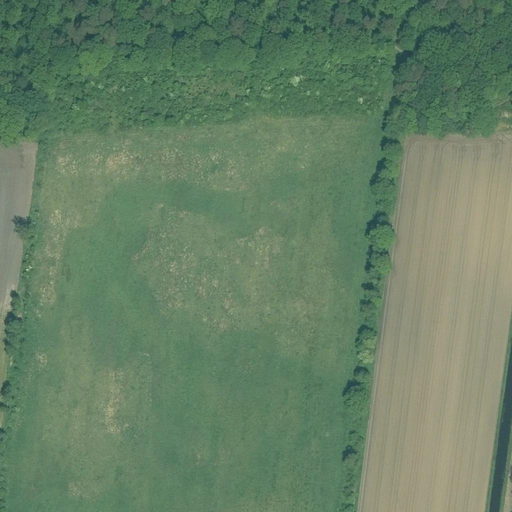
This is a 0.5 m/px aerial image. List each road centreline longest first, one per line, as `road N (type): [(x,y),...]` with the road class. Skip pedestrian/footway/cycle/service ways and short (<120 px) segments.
road 1 (track): [(404,44),(132,50),(0,31)]
road 2 (track): [(458,96),(400,110),(404,44)]
